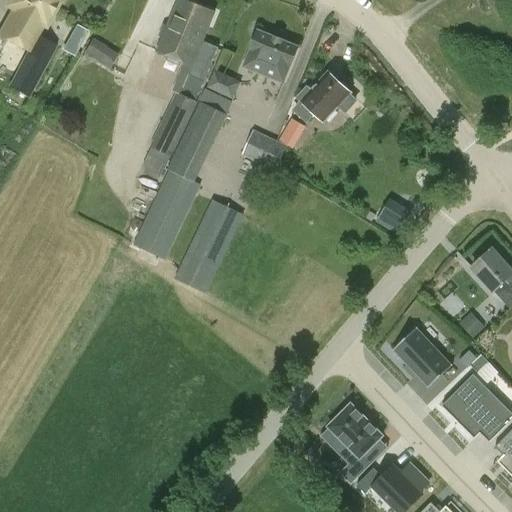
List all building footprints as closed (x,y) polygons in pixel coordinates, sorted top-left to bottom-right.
[(57,46),(38,37),(43,26),(46,28),(59,0),(11,0),(8,7),(12,9),(0,33),(0,39),(29,54),(15,81),(10,89),(30,99),(57,46)] [(163,39),(157,53),(167,57),(165,62),(176,67),(180,69),(182,64),(184,65),(190,67),(187,75),(204,82),(218,49),(203,43),(215,13),(182,0),(178,0),(167,27),(163,39)] [(257,32),(250,50),(243,70),(285,86),(299,48),(257,32)] [(93,38),(84,52),(111,69),(120,54),(93,38)] [(242,84),(215,71),(206,88),(233,101),(242,84)] [(344,82),(337,82),(328,73),(310,92),(307,88),(297,99),(300,102),(292,111),(307,125),(315,115),(324,124),(339,107),(346,113),(356,102),(349,96),(351,94),(348,92),(349,86),(344,82)] [(206,90),(200,102),(166,172),(168,173),(132,246),(164,262),(200,188),(194,185),(228,116),(234,103),(206,90)] [(196,102),(175,93),(150,148),(151,148),(170,157),(172,158),(198,103),(196,102)] [(278,141),(296,148),(306,124),(288,117),(278,141)] [(288,147),(254,131),(242,155),(276,172),(288,147)] [(244,216),(212,201),(174,280),(206,295),(244,216)] [(389,203),(376,223),(398,238),(411,217),(389,203)] [(511,272),(492,250),(471,269),(493,293),(494,293),(509,310),(511,307),(511,272)] [(471,312),(459,323),(473,337),(485,326),(471,312)] [(417,327),(394,349),(430,387),(453,365),(417,327)] [(469,351),(459,361),(466,368),(476,359),(469,351)] [(481,355),(470,366),(479,376),(490,365),(481,355)] [(511,414),(473,376),(442,407),(474,439),(480,434),(489,443),(511,420),(511,414)] [(370,466),(362,458),(383,437),(350,404),(326,428),(337,439),(330,447),(348,465),(339,474),(351,485),(370,466)] [(497,462),(511,477),(511,430),(495,448),(503,456),(497,462)] [(373,469),(356,486),(365,495),(372,488),(396,511),(404,511),(421,496),(418,493),(428,483),(410,465),(400,475),(392,467),(382,478),(373,469)]
